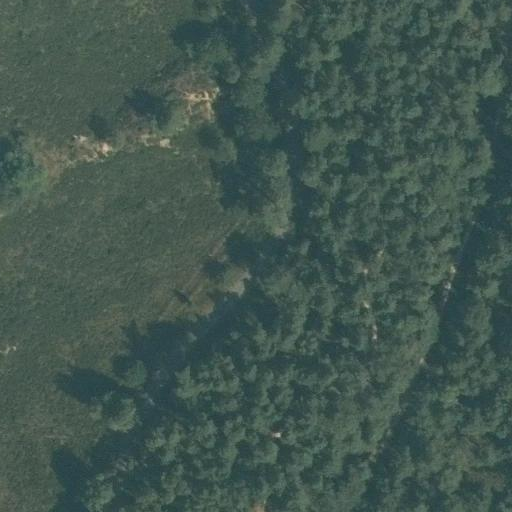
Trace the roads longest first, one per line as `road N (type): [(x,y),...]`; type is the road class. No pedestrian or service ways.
road 1 (track): [(101,511),(151,388),(267,252),(289,205),(294,147),(284,83),(248,0)]
road 2 (unknown): [(343,511),(381,436),(495,102),(511,29)]
